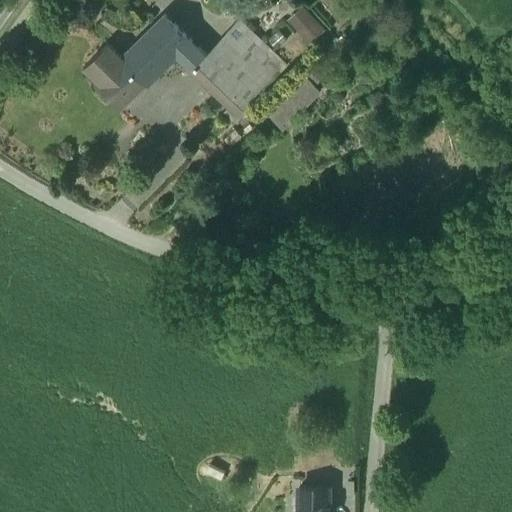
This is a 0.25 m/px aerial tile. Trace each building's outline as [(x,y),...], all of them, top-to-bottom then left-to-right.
[(301,4),(286,19),(308,41),(324,26),(301,4)] [(165,13),(123,55),(108,41),(85,64),(99,78),(96,81),(120,104),(145,79),(147,81),(175,54),(191,38),(165,13)] [(237,22),(207,54),(191,38),(175,54),(209,88),(210,87),(237,113),(242,108),(281,66),(237,22)] [(294,38),(283,28),(265,48),(276,58),(294,38)] [(312,55),(261,108),(280,127),(331,74),(312,55)] [(247,113),(242,108),(237,113),(242,118),(247,113)] [(328,511),(329,483),(300,483),(299,511),(328,511)]
